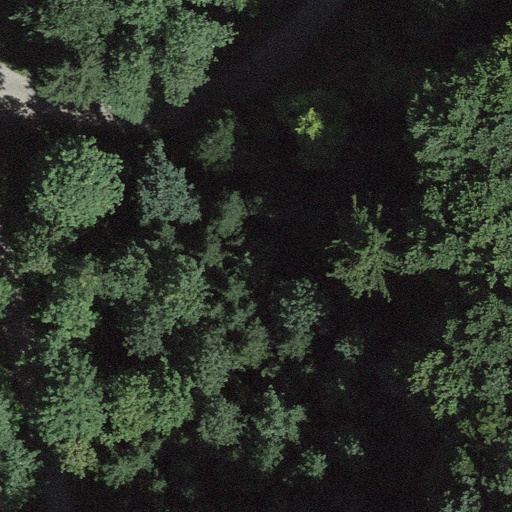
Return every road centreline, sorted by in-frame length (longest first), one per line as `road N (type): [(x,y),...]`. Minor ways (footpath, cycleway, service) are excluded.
road 1 (track): [(339,0),(233,91),(141,121),(51,109),(0,72)]
road 2 (track): [(0,234),(67,511)]
